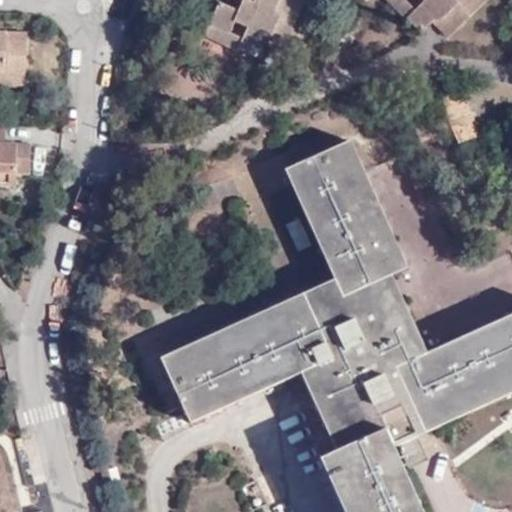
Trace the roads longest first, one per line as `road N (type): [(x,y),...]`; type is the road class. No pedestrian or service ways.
road 1 (residential): [(86,15),(97,61),(89,132),(38,339),(78,511)]
road 2 (unknown): [(508,82),(445,68),(408,70),(163,158),(78,177)]
